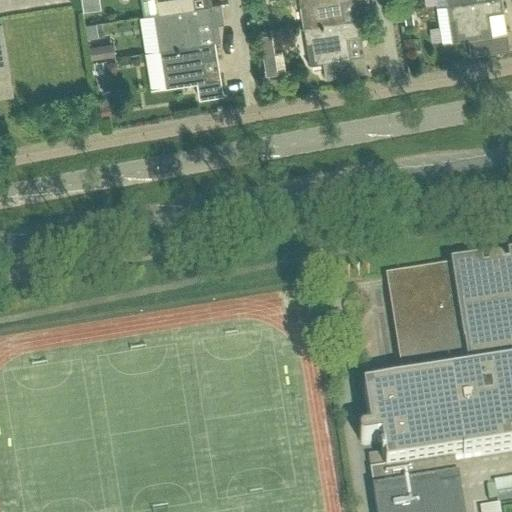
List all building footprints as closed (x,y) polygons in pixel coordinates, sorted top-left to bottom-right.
[(59,0),(21,0),(22,16),(61,15),(59,0)] [(151,13),(194,6),(193,0),(141,0),(144,14),(151,13)] [(296,0),(301,27),(343,20),(343,19),(340,0),(296,0)] [(467,0),(443,4),(436,5),(442,41),(463,38),(466,52),(504,45),(502,32),(507,31),(507,30),(492,33),(489,13),(504,10),(501,0),(467,0)] [(220,2),(208,3),(194,6),(151,13),(157,50),(200,43),(200,42),(197,22),(209,20),(210,23),(223,21),(220,2)] [(361,33),(358,16),(343,19),(343,20),(301,27),(307,63),(321,61),(323,77),(359,72),(356,54),(349,55),(346,36),(361,33)] [(157,50),(146,52),(152,88),(194,81),(197,97),(221,93),(218,76),(206,78),(203,59),(215,57),(213,40),(200,42),(200,43),(157,50)] [(0,88),(7,87),(7,84),(12,84),(11,76),(6,77),(0,42),(0,88)] [(511,258),(507,259),(509,268),(504,268),(504,267),(503,265),(502,264),(501,263),(500,262),(498,261),(497,261),(495,261),(493,261),(492,262),(490,263),(489,264),(488,266),(487,267),(487,269),(487,270),(487,271),(483,272),(482,263),(450,268),(450,269),(394,278),(411,386),(363,394),(369,435),(363,435),(362,436),(361,436),(360,437),(359,438),(359,439),(359,441),(359,442),(359,443),(360,445),(361,446),(362,447),(363,447),(364,447),(366,447),(381,444),(383,457),(368,459),(373,493),(372,493),(375,511),(462,511),(455,462),(511,453),(510,445),(511,444),(511,258)] [(511,481),(493,485),(497,505),(511,502),(511,481)]
